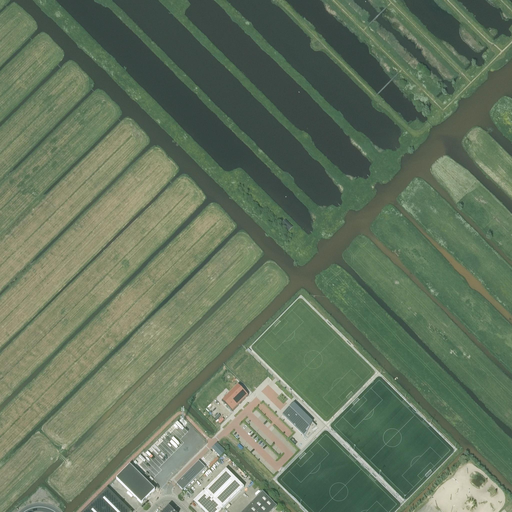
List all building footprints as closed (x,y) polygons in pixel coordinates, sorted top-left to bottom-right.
[(237,385),(221,401),(232,412),(248,396),(237,385)] [(293,404),(282,415),(307,440),(318,429),(293,404)] [(216,444),(211,449),(220,457),(225,452),(216,444)] [(202,465),(200,466),(197,463),(177,484),(180,487),(179,487),(183,491),(205,468),(202,465)] [(155,491),(130,466),(116,479),(141,504),(155,491)] [(203,511),(219,511),(244,488),(226,470),(194,502),(203,511)] [(91,505),(97,511),(130,511),(107,489),(91,505)] [(271,511),(277,507),(262,492),(242,511),(271,511)]
